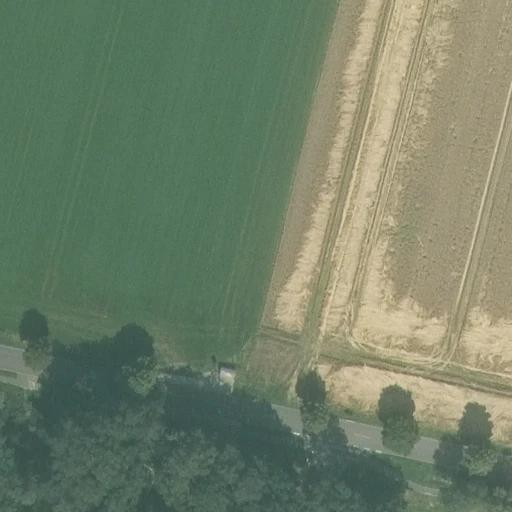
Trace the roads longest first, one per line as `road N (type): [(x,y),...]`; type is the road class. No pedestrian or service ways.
road 1 (tertiary): [(0,361),(337,435)]
road 2 (tertiary): [(337,435),(511,471)]
